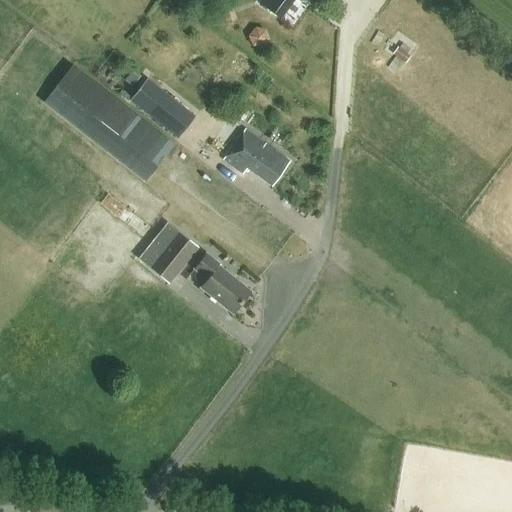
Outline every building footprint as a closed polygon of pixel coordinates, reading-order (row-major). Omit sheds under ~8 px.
[(279,19),(293,0),(261,0),(259,3),(279,19)] [(262,25),(251,37),(261,46),(271,34),(262,25)] [(398,48),(393,55),(405,64),(410,57),(398,48)] [(172,144),(71,66),(42,102),(143,181),(172,144)] [(132,70),(124,80),(125,81),(131,87),(140,76),(132,70)] [(147,79),(129,101),(177,139),(194,117),(147,79)] [(271,185),(288,161),(270,149),(269,151),(263,147),(265,144),(244,130),(223,161),(243,174),(247,168),(271,185)] [(168,285),(198,248),(166,222),(136,259),(168,285)] [(232,314),(250,292),(219,267),(219,266),(206,254),(193,269),(206,279),(199,287),(232,314)]
